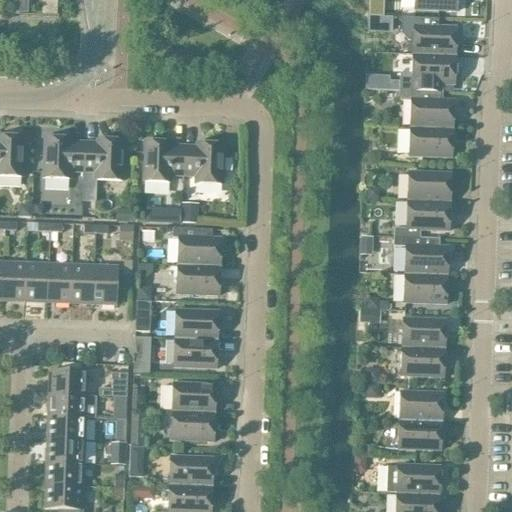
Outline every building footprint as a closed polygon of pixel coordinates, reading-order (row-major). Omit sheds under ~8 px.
[(456,13),(456,0),(414,0),(414,11),(456,13)] [(17,4),(16,15),(27,16),(27,9),(22,4),(17,4)] [(407,40),(413,41),(412,55),(454,58),(455,29),(437,28),(437,20),(401,19),(401,34),(407,40)] [(405,69),(399,75),(398,92),(441,94),(441,86),(453,86),(454,58),(412,55),(411,69),(405,69)] [(398,101),(410,101),(409,129),(452,131),(453,102),(440,102),(441,94),(398,92),(398,101)] [(451,159),(452,131),(409,129),(408,158),(451,159)] [(0,177),(22,179),(24,139),(0,137),(0,177)] [(82,174),(83,144),(71,143),(72,140),(44,139),(42,179),(70,181),(70,173),(82,174)] [(83,144),(82,174),(94,174),(94,181),(122,182),(124,142),(96,141),(95,144),(83,144)] [(182,178),(183,148),(171,147),(171,144),(143,143),(142,183),(170,184),(170,177),(182,178)] [(183,148),(182,178),(194,178),(194,185),(222,186),(223,146),(195,145),(195,148),(183,148)] [(407,202),(449,204),(450,176),(408,174),(407,202)] [(367,191),(367,201),(377,201),(377,194),(374,191),(367,191)] [(448,233),(449,204),(407,202),(405,230),(393,229),(393,238),(419,239),(419,231),(448,233)] [(18,211),(18,218),(29,219),(29,208),(23,208),(18,211)] [(194,224),(195,209),(183,209),(182,224),(194,224)] [(116,211),(116,223),(129,223),(129,211),(116,211)] [(4,224),(4,232),(16,232),(16,225),(4,224)] [(50,234),(50,226),(37,225),(37,233),(50,234)] [(50,226),(50,234),(61,234),(61,226),(50,226)] [(95,235),(96,227),(83,227),(83,235),(95,235)] [(96,227),(95,235),(107,236),(107,228),(96,227)] [(120,228),(119,242),(132,242),(132,228),(120,228)] [(178,240),(177,267),(219,269),(220,240),(208,240),(209,231),(172,230),(172,240),(178,240)] [(404,276),(446,277),(447,249),(437,248),(437,240),(419,239),(393,238),(393,248),(405,248),(404,276)] [(359,239),(359,248),(369,249),(369,239),(359,239)] [(24,303),(25,266),(2,265),(1,302),(24,303)] [(47,304),(48,266),(25,266),(24,303),(47,304)] [(70,305),(71,267),(48,266),(47,304),(70,305)] [(93,306),(94,268),(71,267),(70,305),(93,306)] [(218,297),(219,269),(177,267),(176,296),(218,297)] [(94,268),(93,306),(116,307),(117,269),(94,268)] [(445,306),(446,277),(404,276),(403,304),(445,306)] [(135,303),(145,303),(145,298),(142,294),(136,293),(135,303)] [(367,300),(366,312),(377,312),(377,305),(373,301),(367,300)] [(135,305),(134,334),(148,335),(149,305),(135,305)] [(174,340),(216,342),(217,313),(175,312),(174,340)] [(359,312),(359,324),(373,324),(374,313),(359,312)] [(401,349),(443,351),(445,322),(402,320),(401,349)] [(215,371),(216,342),(174,340),(173,369),(215,371)] [(442,379),(443,351),(401,349),(400,378),(442,379)] [(144,375),(145,364),(134,363),(133,374),(144,375)] [(49,372),(48,396),(85,397),(86,374),(80,373),(80,366),(61,365),(61,373),(49,372)] [(365,371),(365,385),(377,385),(378,376),(374,371),(365,371)] [(98,390),(98,398),(113,399),(118,399),(126,399),(126,387),(127,375),(111,375),(110,391),(98,390)] [(171,414),(214,415),(215,387),(172,385),(171,414)] [(364,387),(364,399),(372,400),(377,396),(377,387),(364,387)] [(132,393),(131,411),(139,411),(140,393),(132,393)] [(398,422),(441,424),(442,395),(399,393),(398,422)] [(85,420),(85,397),(48,396),(47,419),(85,420)] [(113,399),(112,423),(114,423),(125,424),(125,421),(126,410),(126,399),(118,399),(113,399)] [(213,444),(214,415),(171,414),(170,442),(213,444)] [(84,443),(85,420),(47,419),(46,442),(84,443)] [(439,453),(441,424),(398,422),(397,451),(439,453)] [(125,434),(125,424),(114,423),(114,434),(125,434)] [(142,447),(143,435),(130,435),(130,447),(142,447)] [(83,466),(84,443),(46,442),(45,464),(83,466)] [(124,457),(124,445),(116,444),(116,456),(124,457)] [(141,463),(142,451),(130,450),(129,462),(141,463)] [(169,487),(211,488),(212,460),(170,458),(169,487)] [(353,459),(352,473),(359,474),(363,470),(363,460),(353,459)] [(82,489),(83,466),(45,464),(44,487),(82,489)] [(438,497),(439,468),(397,467),(397,469),(387,469),(386,494),(396,494),(396,495),(438,497)] [(122,489),(123,477),(115,477),(114,489),(122,489)] [(81,511),(82,489),(44,487),(44,511),(58,511),(70,511),(81,511)] [(210,511),(211,488),(169,487),(167,511),(210,511)] [(140,498),(140,488),(131,488),(130,497),(140,498)] [(437,511),(438,497),(396,495),(395,511),(437,511)]
